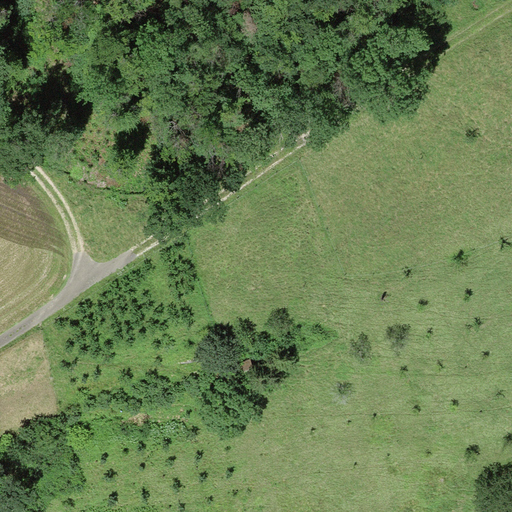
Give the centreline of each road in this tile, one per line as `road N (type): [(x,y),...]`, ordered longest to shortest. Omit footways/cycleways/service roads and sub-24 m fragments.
road 1 (track): [(81,282),(511,3)]
road 2 (track): [(81,282),(70,220),(0,152)]
